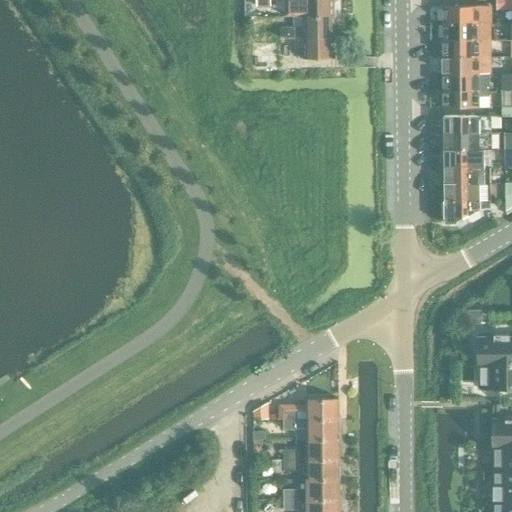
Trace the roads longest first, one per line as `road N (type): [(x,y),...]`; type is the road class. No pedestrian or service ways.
road 1 (unclassified): [(41,511),(341,332),(403,315)]
road 2 (residential): [(404,274),(400,0)]
road 3 (residential): [(405,511),(403,315)]
